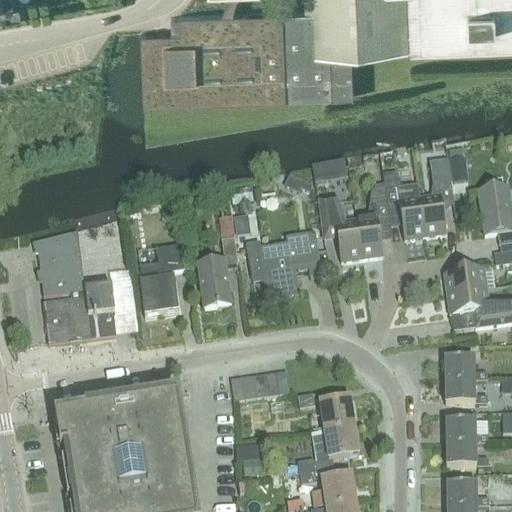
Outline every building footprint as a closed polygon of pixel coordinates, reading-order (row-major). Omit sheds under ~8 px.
[(0,0),(0,10),(2,10),(4,22),(20,19),(18,6),(10,8),(9,0),(0,0)] [(304,0),(306,26),(283,27),(283,14),(182,18),(182,31),(176,31),(152,32),(140,33),(140,34),(142,75),(143,107),(193,105),(352,98),(351,75),(350,53),(407,51),(405,0),(304,0)] [(511,0),(405,0),(407,51),(511,46),(511,0)] [(431,201),(420,202),(425,242),(446,239),(442,209),(453,207),(449,176),(447,164),(430,166),(433,187),(431,201)] [(396,178),(383,180),(386,202),(388,218),(400,216),(402,230),(404,245),(425,242),(420,202),(403,205),(401,194),(399,194),(396,178)] [(499,249),(511,247),(511,218),(508,191),(478,195),(484,240),(497,238),(499,249)] [(337,201),(319,204),(324,240),(337,238),(341,267),(362,264),(356,224),(345,226),(337,201)] [(367,223),(356,224),(362,264),(383,261),(379,232),(390,230),(388,218),(386,202),(369,205),(369,209),(367,223)] [(238,268),(233,234),(231,220),(218,221),(221,245),(224,265),(197,268),(203,313),(231,309),(225,269),(238,268)] [(77,237),(37,247),(40,274),(81,270),(77,237)] [(259,246),(246,248),(252,287),(263,285),(265,299),(267,298),(268,303),(298,298),(295,283),(322,278),(314,237),(287,242),(288,248),(260,253),(259,246)] [(173,276),(186,274),(183,250),(156,254),(158,268),(140,271),(142,287),(140,288),(145,321),(178,317),(173,276)] [(511,255),(494,258),(496,270),(511,267),(511,255)] [(81,270),(40,274),(43,302),(75,298),(84,297),(84,293),(82,278),(81,270)] [(447,299),(486,293),(484,272),(444,278),(447,299)] [(122,303),(132,302),(129,282),(119,283),(122,303)] [(76,303),(44,307),(50,350),(92,345),(116,342),(113,317),(115,317),(112,290),(86,293),(84,293),(84,297),(75,298),(76,303)] [(511,304),(488,303),(486,293),(447,299),(450,320),(473,317),(475,333),(511,327),(511,304)] [(480,356),(481,374),(508,373),(507,355),(480,356)] [(445,385),(485,385),(485,377),(474,377),(474,362),(445,362),(445,385)] [(275,377),(279,398),(289,397),(286,376),(275,377)] [(279,398),(275,377),(264,379),(267,400),(279,398)] [(264,379),(253,381),(256,402),(267,400),(264,379)] [(256,402),(253,381),(242,382),(245,403),(256,402)] [(234,405),(245,403),(242,382),(231,384),(234,405)] [(486,408),(485,385),(445,385),(445,409),(475,408),(486,408)] [(312,398),(297,401),(299,412),(315,409),(312,398)] [(113,410),(54,419),(69,511),(194,511),(176,399),(124,408),(126,415),(114,417),(113,410)] [(324,435),(354,431),(349,402),(319,406),(324,435)] [(446,448),(475,448),(487,447),(487,440),(475,439),(475,424),(446,425),(446,448)] [(358,459),(354,431),(324,435),(329,464),(358,459)] [(475,448),(446,448),(446,472),(476,471),(487,470),(487,463),(475,463),(475,448)] [(299,477),(314,475),(312,464),(297,466),(299,477)] [(316,487),(314,475),(299,477),(301,489),(316,487)] [(326,511),(355,507),(351,478),(321,483),(326,511)] [(447,511),(476,511),(488,511),(487,503),(476,503),(476,487),(447,488),(447,511)]
